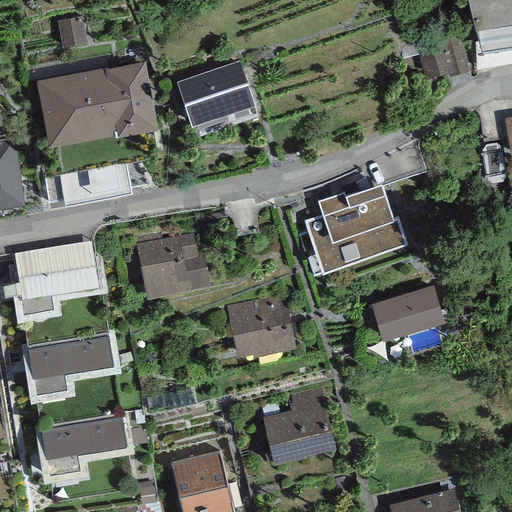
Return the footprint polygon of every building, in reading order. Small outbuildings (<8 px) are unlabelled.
[(511,0),(470,0),(481,45),(511,40),(511,0)] [(469,67),(455,26),(415,39),(416,42),(407,44),(402,49),(405,57),(419,52),(425,73),(448,66),(450,73),(469,67)] [(151,58),(40,82),(54,147),(165,124),(151,58)] [(240,58),(176,80),(191,122),(254,101),(240,58)] [(0,202),(24,199),(15,136),(0,138),(0,202)] [(344,189),(317,198),(323,213),(304,220),(308,233),(301,236),(314,273),(407,240),(398,213),(394,214),(381,179),(345,192),(344,189)] [(160,232),(135,237),(147,294),(210,282),(204,249),(197,250),(193,231),(161,237),(160,232)] [(93,238),(12,251),(19,292),(20,292),(23,309),(54,304),(51,289),(100,280),(93,238)] [(434,282),(372,301),(384,339),(445,319),(434,282)] [(284,293),(227,306),(237,354),(250,351),(251,354),(296,344),(284,293)] [(109,332),(27,346),(32,373),(33,373),(35,389),(66,384),(64,369),(113,361),(109,332)] [(322,388),(291,395),(293,402),(289,403),(290,409),(263,415),(274,459),(336,444),(322,388)] [(122,413),(41,427),(45,454),(46,454),(49,471),(80,466),(77,450),(127,442),(122,413)] [(235,511),(220,448),(170,460),(183,511),(235,511)] [(389,503),(391,511),(460,511),(453,486),(389,503)]
